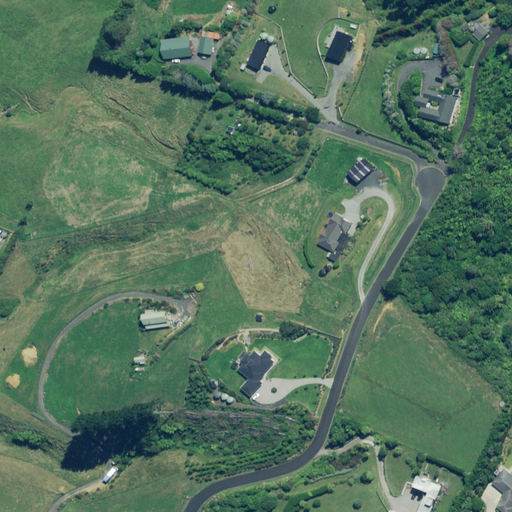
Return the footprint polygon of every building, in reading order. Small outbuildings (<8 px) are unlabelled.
[(491,32),(479,23),(476,27),(480,30),(475,36),(484,42),(491,32)] [(223,34),(205,31),(202,53),(213,55),(216,39),(222,40),(223,34)] [(195,57),(193,37),(166,41),(168,60),(195,57)] [(453,125),(461,98),(431,90),(428,98),(422,96),(420,105),(426,106),(423,116),(453,125)] [(352,222),(337,214),(320,245),(333,253),(329,259),(336,264),(343,252),(336,248),(339,244),(336,242),(342,232),(345,234),(352,222)] [(173,327),(171,311),(148,313),(150,330),(173,327)] [(275,357),(269,352),(264,357),(259,352),(254,357),(252,355),(245,363),(247,364),(242,370),(253,380),(245,389),(254,396),(265,384),(262,381),(268,375),(266,374),(276,363),(273,359),(275,357)] [(149,357),(139,359),(140,366),(150,364),(149,357)] [(218,397),(218,398),(219,399),(220,399),(221,399),(222,399),(223,399),(224,399),(224,398),(225,397),(226,396),(226,395),(226,394),(225,393),(225,392),(224,391),(223,391),(222,391),(221,391),(220,391),(219,391),(218,392),(218,393),(217,394),(217,395),(217,396),(217,397),(218,397)] [(233,396),(228,393),(225,399),(229,402),(233,396)] [(511,511),(511,474),(507,470),(495,484),(507,493),(505,500),(499,507),(504,511),(511,511)] [(433,511),(443,487),(421,478),(417,488),(426,491),(417,511),(433,511)]
